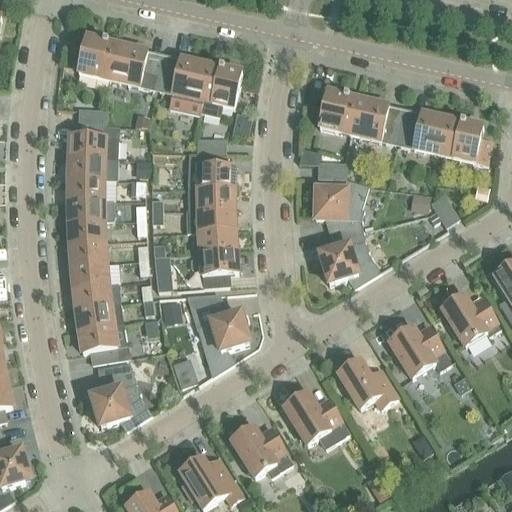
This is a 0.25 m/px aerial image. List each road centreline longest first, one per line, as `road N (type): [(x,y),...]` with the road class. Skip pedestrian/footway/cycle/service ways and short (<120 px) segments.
road 1 (residential): [(71,484),(37,348),(26,247),(32,85),(49,0)]
road 2 (residential): [(297,344),(280,302),(271,214),(279,93),(292,34)]
road 3 (residential): [(71,484),(297,344)]
road 4 (residential): [(297,344),(511,208)]
road 5 (tertiary): [(292,34),(511,84)]
road 6 (tertiary): [(142,0),(292,34)]
road 7 (tertiary): [(511,27),(390,0)]
